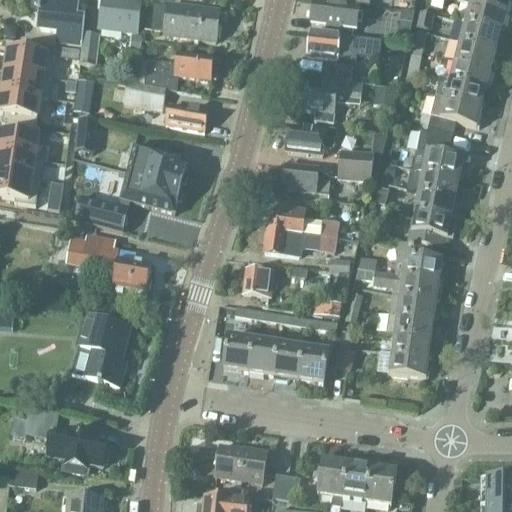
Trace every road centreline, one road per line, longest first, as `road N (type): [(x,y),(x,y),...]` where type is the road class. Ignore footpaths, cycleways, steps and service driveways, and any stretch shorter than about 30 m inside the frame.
road 1 (tertiary): [(168,397),(236,181),(281,0)]
road 2 (residential): [(447,442),(168,397)]
road 3 (residential): [(447,442),(511,187)]
